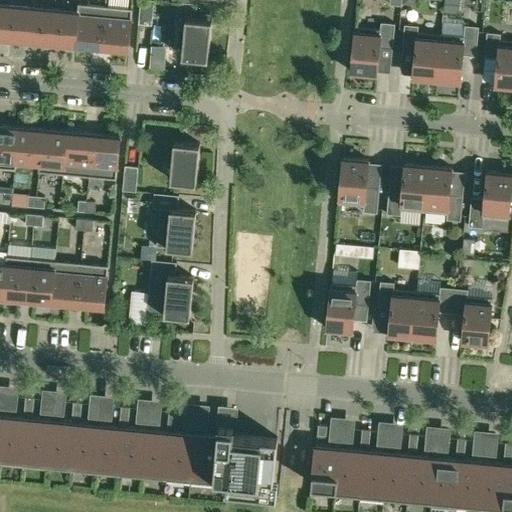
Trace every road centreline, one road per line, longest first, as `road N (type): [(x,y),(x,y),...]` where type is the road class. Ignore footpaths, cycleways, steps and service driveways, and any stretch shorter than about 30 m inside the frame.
road 1 (residential): [(511,406),(220,380)]
road 2 (residential): [(229,109),(220,380)]
road 3 (residential): [(229,109),(0,84)]
road 4 (residential): [(220,380),(0,360)]
road 5 (residential): [(511,135),(370,122)]
road 6 (unknown): [(287,511),(302,388)]
